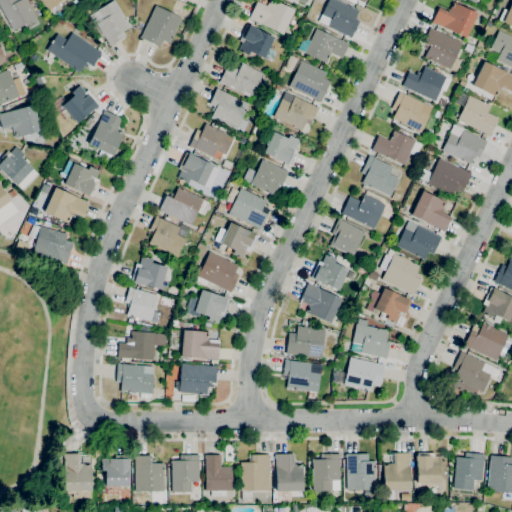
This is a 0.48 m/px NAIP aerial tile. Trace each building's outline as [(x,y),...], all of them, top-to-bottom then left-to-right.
[(13,31),(0,7),(0,0),(27,0),(40,24),(29,30),(26,24),(13,31)] [(53,16),(40,0),(61,0),(59,2),(63,7),(53,16)] [(109,46),(108,43),(107,41),(95,23),(93,24),(88,17),(97,10),(114,0),(131,26),(123,31),(126,35),(109,46)] [(283,34),(253,20),(253,21),(248,19),(256,1),(266,6),(269,0),(274,0),(294,9),(283,34)] [(350,38),(348,37),(349,36),(327,26),(328,26),(318,21),(328,0),(336,0),(358,11),(355,18),(356,19),(354,22),(357,24),(350,38)] [(511,26),(502,22),(495,18),(500,8),(507,11),(511,0),(511,26)] [(466,37),(436,23),(435,24),(431,22),(438,7),(448,12),(453,2),(477,13),(466,37)] [(156,45),(140,38),(155,5),(181,17),(169,44),(164,41),(163,42),(158,40),(156,45)] [(264,59),(250,52),(248,55),(238,50),(241,42),(239,41),(247,25),(249,26),(249,25),(274,38),(264,59)] [(455,71),(450,68),(449,69),(424,57),(427,51),(424,49),(426,44),(423,43),(430,27),(433,28),(433,29),(462,43),(455,58),(461,61),(455,71)] [(326,63),(304,53),(305,52),(298,49),(303,39),(309,43),(316,28),(345,42),(346,41),(349,43),(342,58),(331,53),(326,63)] [(511,67),(504,64),(505,63),(496,59),(499,53),(490,48),(498,31),(511,37),(511,67)] [(78,72),(46,50),(51,43),(50,43),(52,40),(57,33),(67,40),(72,32),(99,51),(99,50),(102,52),(92,66),(86,62),(78,72)] [(0,65),(0,44),(3,43),(10,61),(3,64),(0,65)] [(320,102),(318,101),(288,87),(301,60),(325,71),(327,71),(324,78),(330,81),(320,102)] [(496,97),(472,85),(484,61),(511,74),(511,87),(510,91),(501,87),(496,97)] [(251,98),(219,82),(227,64),(238,69),(242,62),(245,64),(245,65),(263,73),(251,98)] [(434,101),(405,87),(405,88),(401,86),(402,83),(403,83),(408,72),(418,76),(420,72),(421,73),(425,66),(428,67),(428,68),(433,70),(434,68),(438,70),(437,72),(446,76),(445,77),(451,79),(445,91),(440,89),(434,101)] [(0,103),(0,72),(7,70),(14,85),(21,82),(25,93),(0,103)] [(77,124),(70,116),(66,119),(61,113),(64,109),(61,106),(57,110),(52,104),(61,96),(66,101),(72,95),(70,93),(80,85),(86,91),(88,89),(100,103),(97,105),(98,106),(94,109),(94,108),(77,124)] [(243,133),(211,117),(213,112),(211,111),(213,106),(209,104),(209,103),(208,102),(209,98),(211,99),(216,87),(220,89),(219,90),(248,103),(241,119),(248,122),(246,125),(251,127),(249,132),(244,130),(243,133)] [(421,132),(417,131),(417,132),(405,126),(405,125),(395,120),(395,121),(391,119),(397,108),(392,106),(400,91),(402,92),(402,93),(432,108),(428,114),(429,115),(421,132)] [(489,136),(486,135),(487,134),(457,120),(463,106),(455,103),(461,91),(487,104),(487,103),(491,104),(487,112),(498,117),(489,136)] [(301,131),(298,129),(298,128),(273,116),(285,92),(294,96),(315,106),(316,106),(318,107),(310,125),(304,122),(304,123),(305,124),(304,127),(303,127),(301,131)] [(14,138),(11,127),(2,129),(0,123),(0,114),(33,104),(41,130),(14,138)] [(112,156),(87,144),(88,142),(87,142),(90,136),(91,137),(103,114),(102,114),(104,110),(119,117),(114,127),(124,132),(112,156)] [(88,127),(84,123),(88,118),(93,122),(88,127)] [(212,157),(191,147),(190,148),(188,147),(195,132),(198,134),(200,130),(201,131),(205,123),(208,124),(208,125),(233,137),(225,155),(219,152),(218,153),(216,152),(214,157),(213,156),(212,157)] [(469,163),(441,150),(450,132),(449,132),(454,124),(464,129),(464,130),(484,140),(484,139),(487,140),(479,158),(473,155),(469,163)] [(288,165),(263,153),(264,151),(263,151),(265,146),(266,146),(265,145),(268,140),(268,141),(273,131),(274,132),(275,130),(278,132),(277,134),(287,138),(289,135),(299,140),(295,148),(298,149),(290,165),(289,164),(288,165)] [(404,165),(375,151),(371,150),(378,135),(389,140),(394,130),(415,140),(415,141),(422,144),(417,156),(410,153),(404,165)] [(22,190),(17,185),(16,186),(0,170),(0,159),(8,151),(10,153),(15,147),(24,154),(21,158),(24,161),(26,159),(29,162),(27,164),(38,174),(22,190)] [(203,185),(197,182),(196,183),(189,180),(188,183),(177,178),(181,170),(178,169),(186,151),(192,154),(192,155),(213,164),(203,185)] [(390,196),(362,183),(366,174),(364,174),(365,171),(362,169),(369,155),(372,156),(371,157),(393,167),(389,174),(399,178),(390,196)] [(88,197),(84,195),(84,194),(63,184),(66,178),(62,176),(62,177),(60,176),(60,175),(60,174),(59,174),(59,173),(60,172),(61,172),(62,172),(69,157),(79,162),(78,166),(80,162),(86,165),(99,171),(96,179),(98,180),(91,196),(89,195),(88,197)] [(459,199),(427,183),(427,182),(419,178),(423,168),(432,172),(439,157),(471,172),(459,199)] [(273,196),(270,194),(270,193),(250,183),(250,182),(243,179),(248,167),(256,171),(262,159),(285,170),(285,169),(288,171),(281,186),(278,185),(273,196)] [(229,177),(223,174),(226,169),(231,172),(229,177)] [(0,219),(0,185),(10,200),(16,209),(0,219)] [(68,224),(43,212),(45,210),(37,206),(43,195),(50,198),(55,187),(85,201),(85,200),(89,202),(82,217),(73,213),(68,224)] [(191,225),(159,210),(165,196),(172,198),(177,187),(203,199),(191,225)] [(259,230),(255,229),(256,228),(253,226),(252,229),(225,216),(226,213),(227,213),(229,209),(230,210),(240,188),(263,199),(264,198),(266,199),(263,207),(265,209),(263,213),(267,214),(259,230)] [(11,198),(8,193),(13,189),(17,194),(11,198)] [(444,232),(440,230),(440,229),(410,215),(422,191),(423,191),(423,189),(426,191),(425,192),(446,202),(441,212),(449,216),(451,213),(452,214),(444,232)] [(398,201),(391,198),(394,191),(401,194),(398,201)] [(373,229),(353,219),(353,220),(350,218),(341,214),(342,212),(341,211),(342,209),(343,210),(348,200),(357,204),(359,200),(360,201),(364,193),(367,195),(367,196),(385,204),(373,229)] [(178,256),(152,244),(152,245),(149,243),(152,236),(151,235),(153,231),(149,230),(156,215),(158,216),(158,217),(179,227),(180,224),(189,228),(184,238),(186,239),(178,256)] [(353,256),(326,243),(338,218),(341,220),(341,221),(364,232),(353,256)] [(424,259),(396,245),(408,221),(417,225),(439,235),(441,236),(432,254),(428,252),(424,259)] [(242,258),(232,254),(232,253),(226,250),(228,247),(225,246),(222,252),(218,249),(218,248),(212,246),(215,240),(214,240),(220,227),(226,230),(230,222),(251,232),(251,231),(255,233),(254,235),(256,236),(249,252),(246,251),(242,258)] [(66,264),(63,263),(63,262),(32,253),(36,239),(27,236),(33,225),(39,227),(40,226),(65,233),(65,232),(67,233),(65,240),(72,242),(66,264)] [(230,293),(228,292),(229,291),(207,281),(205,285),(194,280),(195,276),(199,266),(200,266),(200,264),(203,265),(209,252),(235,264),(236,263),(238,264),(234,273),(235,273),(234,277),(237,278),(230,293)] [(338,291),(318,281),(317,281),(313,279),(314,277),(311,276),(319,261),(322,262),(325,254),(336,259),(334,262),(348,269),(338,291)] [(413,295),(409,293),(410,293),(382,279),(394,254),(416,264),(417,264),(419,265),(416,272),(419,274),(417,278),(421,280),(413,295)] [(160,290),(138,283),(138,284),(133,283),(134,281),(131,280),(136,263),(139,264),(142,256),(153,259),(151,262),(166,267),(160,290)] [(511,290),(496,282),(496,283),(493,282),(500,268),(504,270),(510,258),(511,259),(511,290)] [(329,324),(305,313),(309,305),(299,300),(308,282),(312,284),(311,285),(341,299),(329,324)] [(132,323),(127,322),(129,316),(126,315),(129,306),(128,306),(128,303),(124,302),(126,296),(129,286),(132,287),(132,288),(158,295),(157,296),(158,296),(155,307),(154,306),(152,310),(161,313),(158,323),(133,316),(132,323)] [(402,327),(394,323),(393,327),(384,323),(385,321),(380,319),(382,313),(377,311),(375,314),(366,309),(371,299),(369,295),(371,292),(375,290),(381,293),(384,287),(404,297),(404,296),(409,299),(408,300),(411,302),(406,311),(409,313),(402,327)] [(511,322),(509,321),(508,321),(494,314),(492,318),(482,313),(486,305),(483,303),(490,287),(511,297),(511,322)] [(217,324),(207,320),(209,317),(194,311),(194,310),(186,307),(190,295),(198,298),(201,289),(223,296),(228,297),(227,299),(229,300),(224,316),(220,315),(217,324)] [(386,359),(383,358),(384,357),(381,357),(360,352),(351,350),(352,342),(356,323),(357,324),(358,318),(368,320),(366,325),(384,329),(387,329),(385,338),(387,339),(386,342),(389,343),(386,359)] [(192,328),(172,325),(173,320),(193,323),(192,328)] [(496,360),(464,346),(471,330),(476,332),(478,327),(480,328),(483,322),(511,336),(511,347),(511,350),(502,346),(496,360)] [(321,358),(286,353),(288,332),(296,333),(297,326),(325,329),(321,358)] [(217,361),(212,360),(212,359),(211,359),(211,360),(205,360),(205,359),(180,357),(182,329),(209,332),(209,339),(219,340),(217,361)] [(153,361),(128,359),(128,358),(117,357),(118,341),(130,342),(131,330),(155,332),(155,333),(166,334),(165,346),(154,345),(153,361)] [(475,395),(463,389),(461,393),(453,389),(456,383),(455,382),(456,380),(453,379),(457,371),(452,368),(461,351),(463,352),(463,351),(484,362),(499,370),(494,379),(490,377),(482,392),(478,390),(475,395)] [(371,391),(343,385),(349,357),(381,363),(384,363),(380,381),(375,380),(374,385),(372,385),(371,391)] [(317,392),(289,388),(289,389),(286,388),(287,379),(286,378),(286,375),(282,375),(285,359),(288,359),(288,360),(311,363),(310,372),(320,373),(317,392)] [(150,402),(139,402),(140,392),(123,392),(120,392),(121,383),(116,382),(117,363),(120,363),(120,364),(122,364),(143,365),(143,366),(153,366),(153,374),(152,374),(151,394),(150,402)] [(207,394),(178,392),(179,390),(175,389),(175,381),(179,381),(181,363),(212,366),(212,365),(216,365),(215,383),(213,383),(213,387),(207,387),(207,394)] [(91,497),(73,498),(73,491),(64,491),(64,458),(63,458),(63,453),(80,453),(80,464),(91,463),(92,490),(91,490),(91,497)] [(410,490),(383,490),(383,463),(393,463),(393,453),(410,453),(410,490)] [(440,483),(416,483),(416,461),(415,461),(415,456),(417,456),(417,453),(434,453),(434,456),(443,456),(443,467),(440,467),(440,483)] [(472,490),(453,489),(456,457),(468,458),(468,453),(485,454),(484,456),(483,456),(481,480),(473,480),(472,490)] [(252,500),(240,500),(240,462),(248,462),(248,460),(252,460),(252,454),(270,454),(270,458),(269,458),(269,490),(264,490),(264,492),(259,492),(259,491),(251,491),(252,500)] [(276,491),(276,466),(275,466),(275,458),(274,458),(274,454),(291,454),(291,463),(303,463),(303,491),(276,491)] [(332,491),(312,491),(312,459),(324,459),(324,454),(340,454),(340,456),(340,490),(332,490),(332,491)] [(374,501),(364,501),(364,492),(357,492),(357,490),(346,490),(346,454),(363,454),(363,459),(368,459),(368,461),(374,461),(375,489),(374,489),(374,501)] [(105,486),(105,471),(101,471),(101,459),(109,458),(109,459),(115,458),(115,455),(128,455),(128,463),(128,486),(105,486)] [(134,491),(134,459),(134,455),(151,455),(151,459),(156,459),(156,463),(163,463),(163,491),(134,491)] [(191,493),(171,493),(171,485),(171,461),(179,460),(179,455),(199,455),(199,481),(191,482),(191,493)] [(226,496),(211,496),(211,490),(205,490),(205,455),(221,455),(221,466),(232,466),(232,490),(226,490),(226,496)] [(511,500),(503,499),(503,492),(486,490),(490,455),(511,457),(511,464),(511,500)]
